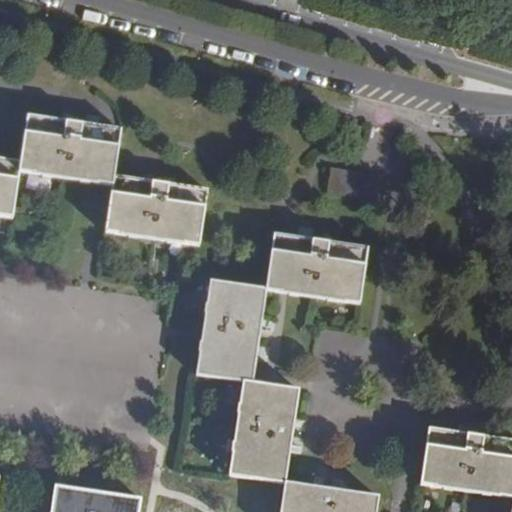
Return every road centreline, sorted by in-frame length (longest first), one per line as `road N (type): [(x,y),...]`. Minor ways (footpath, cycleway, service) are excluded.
road 1 (secondary): [(98,0),(444,96),(511,103)]
road 2 (secondary): [(511,81),(224,0)]
